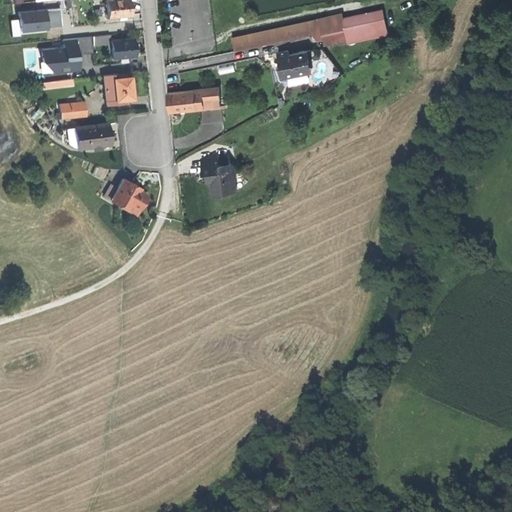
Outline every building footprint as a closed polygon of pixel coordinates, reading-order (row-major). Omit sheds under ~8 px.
[(105,0),(107,18),(130,15),(129,6),(128,0),(105,0)] [(19,18),(11,18),(13,31),(63,27),(61,6),(18,9),(19,18)] [(376,12),(344,19),(346,26),(347,30),(348,34),(379,27),(376,12)] [(233,37),(236,49),(314,33),(323,31),(346,26),(344,19),(343,13),(233,37)] [(73,28),(74,38),(94,35),(93,26),(73,28)] [(349,38),(348,34),(347,30),(334,33),(335,36),(332,37),(333,42),(349,38)] [(325,40),(323,31),(314,33),(315,36),(319,42),(325,40)] [(92,44),(110,42),(110,40),(109,34),(94,35),(74,38),(73,38),(74,48),(80,47),(81,48),(93,47),(92,44)] [(132,38),(110,40),(110,42),(112,58),(120,58),(125,57),(135,56),(133,46),(132,38)] [(282,66),(284,76),(310,71),(309,61),(311,61),(309,50),(290,53),(290,50),(280,52),(281,59),(285,60),(286,65),(282,66)] [(35,67),(23,69),(23,74),(24,78),(36,77),(35,67)] [(314,78),(313,70),(310,71),(284,76),(286,83),(314,78)] [(117,79),(113,79),(115,99),(122,99),(131,98),(130,89),(129,77),(121,78),(117,79)] [(103,80),(105,100),(115,99),(113,79),(103,80)] [(220,87),(195,89),(196,108),(202,107),(202,98),(221,97),(220,87)] [(195,89),(187,90),(189,108),(196,108),(195,89)] [(169,103),(170,110),(189,108),(187,90),(168,91),(169,103)] [(58,104),(60,119),(85,116),(84,102),(58,104)] [(107,124),(75,128),(77,148),(93,146),(100,145),(109,144),(108,134),(107,124)] [(69,145),(77,148),(75,128),(63,129),(61,134),(64,135),(64,142),(69,145)] [(202,157),(203,172),(212,171),(212,181),(213,191),(237,190),(237,186),(236,175),(237,175),(236,167),(236,165),(230,160),(230,154),(220,155),(215,152),(211,156),(202,157)] [(243,167),(236,167),(237,175),(236,175),(237,186),(244,186),(243,167)] [(122,180),(113,196),(121,201),(118,205),(127,210),(130,206),(137,210),(141,203),(145,195),(138,191),(130,186),(131,185),(122,180)] [(110,201),(118,205),(121,201),(113,196),(110,201)] [(135,214),(137,210),(130,206),(127,210),(135,214)]
